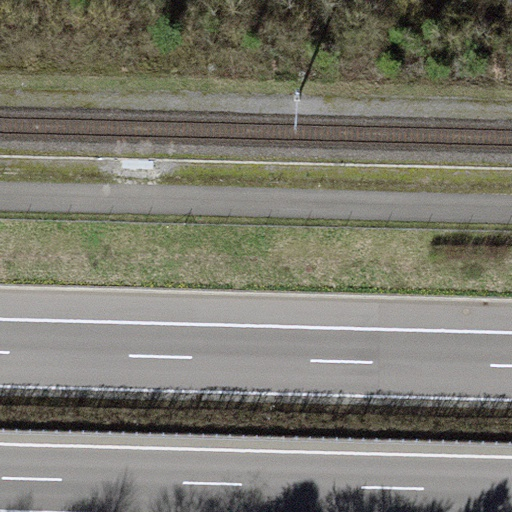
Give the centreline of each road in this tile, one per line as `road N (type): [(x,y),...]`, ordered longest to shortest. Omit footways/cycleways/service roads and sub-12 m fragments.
road 1 (motorway): [(511,367),(0,353)]
road 2 (motorway): [(0,479),(511,492)]
